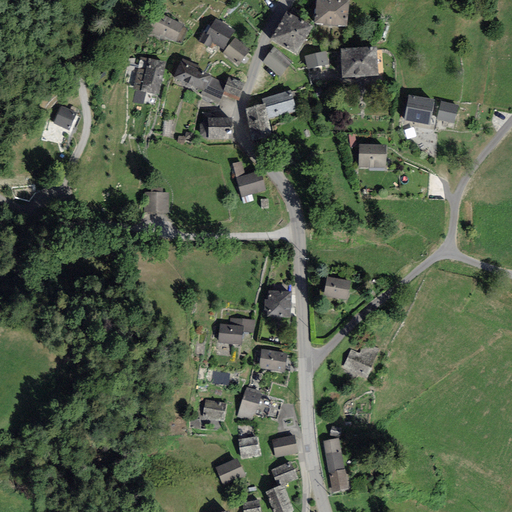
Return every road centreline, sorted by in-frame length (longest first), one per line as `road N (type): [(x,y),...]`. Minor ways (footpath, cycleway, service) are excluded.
road 1 (tertiary): [(304,366),(295,213),(241,124),(285,0)]
road 2 (residential): [(304,366),(445,250)]
road 3 (track): [(511,119),(460,181),(445,250)]
road 4 (tertiary): [(325,511),(304,366)]
